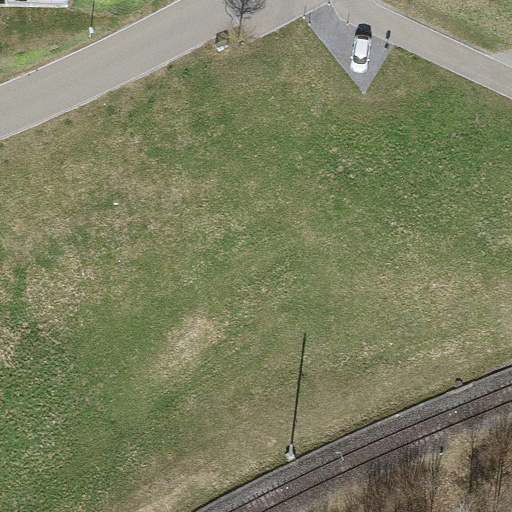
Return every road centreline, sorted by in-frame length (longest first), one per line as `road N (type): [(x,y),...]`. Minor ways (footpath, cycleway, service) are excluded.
road 1 (residential): [(244,0),(0,110)]
road 2 (residential): [(340,0),(511,91)]
